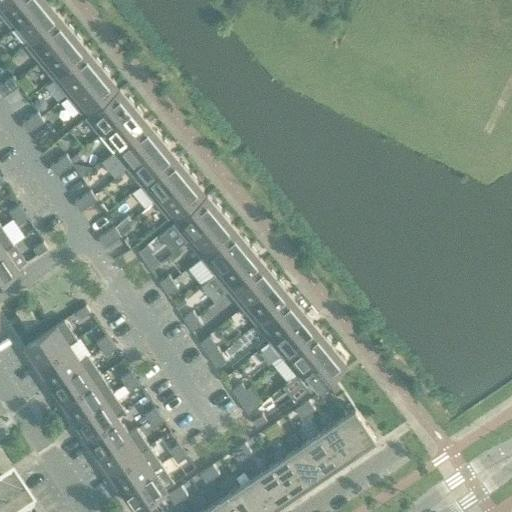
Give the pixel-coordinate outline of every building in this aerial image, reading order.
[(8,0),(6,2),(19,19),(43,0),(8,0)] [(43,0),(19,19),(32,36),(58,13),(49,0),(43,0)] [(32,36),(46,53),(72,29),(58,13),(32,36)] [(46,53),(58,69),(85,46),(72,29),(46,53)] [(58,69),(72,85),(99,63),(85,46),(58,69)] [(72,85),(87,102),(113,80),(99,63),(72,85)] [(14,73),(5,79),(11,88),(21,82),(14,73)] [(11,88),(5,79),(0,83),(0,88),(3,93),(11,88)] [(91,107),(105,125),(132,101),(118,85),(91,107)] [(105,125),(118,140),(146,119),(132,101),(105,125)] [(37,109),(29,114),(34,123),(42,117),(37,109)] [(34,123),(29,114),(19,119),(25,129),(34,123)] [(118,140),(131,157),(158,134),(146,119),(118,140)] [(131,157),(145,174),(173,152),(158,134),(131,157)] [(65,151),(57,157),(63,166),(70,159),(65,151)] [(145,174),(158,190),(185,168),(173,152),(145,174)] [(63,166),(57,157),(48,162),(53,171),(63,166)] [(158,190),(173,208),(200,185),(185,168),(158,190)] [(90,186),(80,192),(87,202),(96,195),(90,186)] [(87,202),(80,192),(73,198),(79,206),(87,202)] [(186,239),(222,210),(221,209),(222,208),(217,203),(216,203),(208,193),(173,222),(186,239)] [(18,202),(8,209),(13,216),(23,209),(18,202)] [(23,209),(13,216),(17,222),(27,215),(23,209)] [(222,210),(186,239),(188,241),(195,234),(208,249),(200,255),(200,256),(236,227),(228,218),(229,217),(225,212),(224,213),(222,210)] [(105,229),(110,237),(118,231),(113,223),(105,229)] [(236,227),(200,256),(214,273),(249,244),(248,242),(249,241),(244,236),(244,237),(236,227)] [(105,229),(97,234),(102,242),(110,237),(105,229)] [(42,239),(33,245),(37,252),(46,245),(42,239)] [(148,242),(146,244),(139,250),(143,256),(150,251),(153,249),(148,242)] [(249,244),(214,273),(228,289),(263,260),(256,251),(257,251),(252,245),(251,246),(249,244)] [(6,248),(0,251),(0,278),(18,266),(6,248)] [(263,260),(228,289),(242,306),(277,277),(275,275),(276,275),(272,269),(271,270),(263,260)] [(164,287),(174,280),(169,274),(159,280),(164,287)] [(277,277),(242,306),(256,323),(291,294),(277,277)] [(164,287),(168,293),(178,287),(174,280),(164,287)] [(291,294),(256,323),(270,340),(305,311),(303,309),(304,308),(300,302),(299,303),(291,294)] [(25,302),(15,309),(26,324),(36,317),(25,302)] [(81,317),(91,310),(86,304),(76,310),(81,317)] [(184,316),(188,323),(198,316),(194,310),(184,316)] [(305,311),(270,340),(284,357),(319,328),(311,318),(312,317),(307,312),(306,313),(305,311)] [(198,316),(188,323),(192,329),(202,323),(198,316)] [(27,343),(39,362),(77,336),(65,318),(27,343)] [(319,328),(284,357),(297,373),(332,344),(330,342),(331,341),(327,336),(326,337),(319,328)] [(111,340),(106,334),(96,340),(101,347),(111,340)] [(77,336),(39,362),(52,380),(89,354),(81,359),(70,343),(78,337),(77,336)] [(115,347),(111,340),(101,347),(105,354),(115,347)] [(332,344),(297,373),(299,375),(311,390),(319,384),(336,370),(336,371),(342,367),(341,366),(343,364),(346,361),(344,359),(345,358),(341,352),(340,353),(332,344)] [(212,359),(222,352),(218,346),(208,352),(212,359)] [(222,352),(212,359),(217,365),(227,359),(222,352)] [(89,354),(52,380),(64,398),(102,372),(89,354)] [(125,383),(135,376),(130,370),(120,376),(125,383)] [(102,372),(64,398),(76,416),(114,390),(102,372)] [(139,383),(135,376),(125,383),(129,390),(139,383)] [(330,384),(337,394),(343,389),(337,379),(330,384)] [(232,388),(236,395),(246,388),(242,382),(232,388)] [(246,388),(236,395),(241,401),(251,395),(246,388)] [(114,390),(76,416),(88,434),(126,409),(114,390)] [(302,403),(309,412),(315,408),(309,398),(302,403)] [(302,403),(295,407),(302,417),(309,412),(302,403)] [(149,419),(159,412),(155,406),(145,412),(149,419)] [(376,437),(366,422),(356,408),(339,419),(360,448),(376,437)] [(126,409),(88,434),(100,452),(138,427),(137,426),(129,431),(118,415),(126,409)] [(159,412),(149,419),(154,426),(164,419),(159,412)] [(267,419),(263,412),(253,419),(257,426),(267,419)] [(270,424),(277,434),(284,429),(277,419),(270,424)] [(360,448),(339,419),(323,430),(343,459),(360,448)] [(270,424),(263,428),(270,438),(277,434),(270,424)] [(138,427),(100,452),(112,470),(150,445),(138,427)] [(343,459),(323,430),(306,441),(327,470),(343,459)] [(238,445),(245,455),(252,451),(245,440),(238,445)] [(173,455),(183,448),(179,441),(169,448),(173,455)] [(327,470),(306,441),(290,452),(310,481),(327,470)] [(142,451),(150,445),(112,470),(124,488),(154,468),(142,451)] [(238,445),(232,449),(239,460),(245,455),(238,445)] [(188,455),(183,448),(173,455),(178,461),(188,455)] [(310,481),(290,452),(274,463),(294,492),(310,481)] [(207,467),(213,477),(220,472),(213,462),(207,467)] [(294,492),(274,463),(257,474),(277,503),(294,492)] [(213,477),(207,467),(200,471),(207,481),(213,477)] [(154,468),(124,488),(137,506),(166,486),(154,468)] [(264,511),(277,503),(257,474),(241,485),(259,511),(264,511)] [(11,478),(0,485),(0,500),(7,511),(31,511),(33,511),(11,478)] [(175,488),(181,498),(188,493),(181,484),(175,488)] [(259,511),(241,485),(225,496),(235,511),(259,511)] [(181,498),(175,488),(168,492),(175,502),(181,498)] [(235,511),(225,496),(208,507),(211,511),(235,511)]
